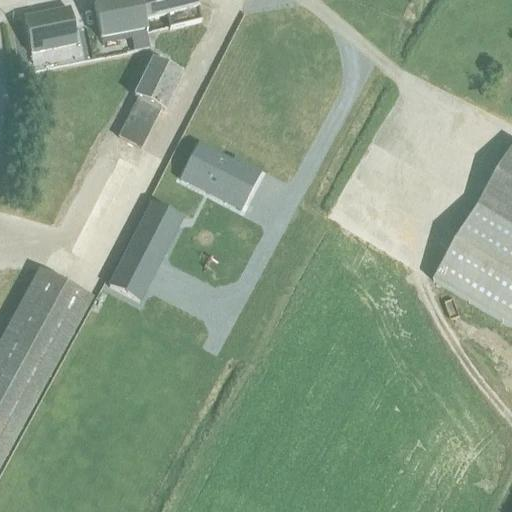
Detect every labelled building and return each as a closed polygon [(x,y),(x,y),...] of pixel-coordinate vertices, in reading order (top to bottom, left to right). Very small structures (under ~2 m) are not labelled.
[(144,24),(139,0),(129,0),(93,7),(101,44),(146,34),(144,24)] [(139,0),(144,24),(168,19),(170,30),(202,24),(196,0),(139,0)] [(70,12),(24,21),(31,57),(76,47),(70,12)] [(138,100),(119,139),(142,150),(161,111),(164,113),(182,76),(153,61),(134,98),(138,100)] [(198,146),(180,182),(241,213),(261,175),(243,165),(241,169),(198,146)] [(511,153),(435,283),(511,329),(511,153)] [(214,229),(188,278),(226,298),(252,250),(214,229)] [(40,271),(0,344),(0,471),(92,300),(40,271)]
